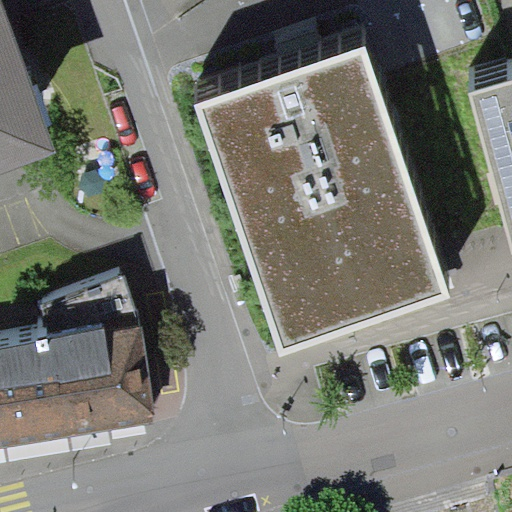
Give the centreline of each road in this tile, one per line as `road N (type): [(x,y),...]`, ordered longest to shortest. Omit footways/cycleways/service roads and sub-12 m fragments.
road 1 (residential): [(102,0),(154,160),(238,481)]
road 2 (residential): [(238,481),(511,408)]
road 3 (residential): [(95,511),(238,481)]
